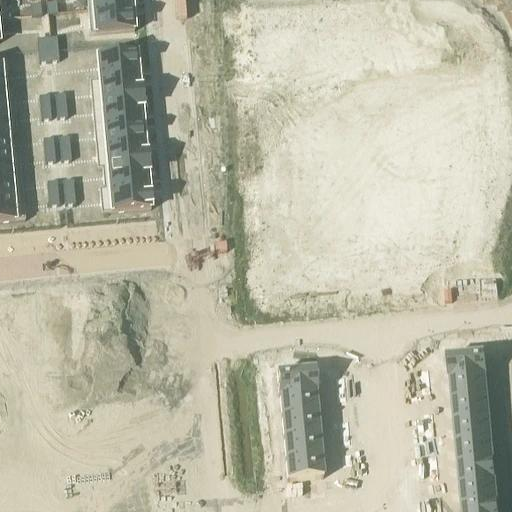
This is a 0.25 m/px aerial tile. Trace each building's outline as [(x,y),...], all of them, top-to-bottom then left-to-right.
[(89,0),(91,14),(131,10),(129,0),(89,0)] [(55,5),(45,6),(46,18),(56,17),(55,5)] [(39,7),(29,8),(30,20),(40,19),(39,7)] [(131,10),(91,14),(93,38),(133,34),(131,10)] [(55,41),(45,42),(46,54),(56,53),(55,41)] [(45,42),(35,43),(36,55),(46,54),(45,42)] [(56,53),(46,54),(47,66),(57,65),(56,53)] [(46,54),(36,55),(37,67),(47,66),(46,54)] [(135,57),(95,61),(97,85),(137,81),(135,57)] [(137,81),(97,85),(99,106),(140,103),(139,93),(138,93),(137,81)] [(63,98),(54,99),(55,110),(65,110),(63,98)] [(48,99),(38,100),(39,112),(49,111),(48,99)] [(140,103),(99,106),(101,128),(141,124),(140,113),(141,113),(140,103)] [(65,110),(55,110),(56,122),(66,122),(65,110)] [(49,111),(39,112),(40,124),(50,123),(49,111)] [(141,124),(101,128),(103,149),(143,146),(141,124)] [(67,141),(57,142),(59,154),(69,153),(67,141)] [(51,142),(42,143),(43,155),(53,154),(51,142)] [(143,146),(103,149),(105,171),(146,167),(145,157),(144,157),(143,146)] [(69,153),(59,154),(60,165),(70,165),(69,153)] [(53,154),(43,155),(44,167),(54,166),(53,154)] [(8,158),(0,158),(0,180),(10,180),(8,158)] [(146,167),(105,171),(107,192),(147,189),(146,177),(147,177),(146,167)] [(0,202),(12,201),(10,180),(0,180),(0,202)] [(71,184),(61,185),(63,197),(72,196),(71,184)] [(55,185),(45,186),(47,198),(57,197),(55,185)] [(147,189),(107,192),(109,216),(149,213),(147,189)] [(72,196),(63,197),(64,208),(74,208),(72,196)] [(57,197),(47,198),(48,210),(58,209),(57,197)] [(12,201),(0,202),(0,226),(14,225),(12,201)] [(484,355),(448,358),(450,378),(486,375),(484,355)] [(426,370),(418,371),(419,381),(427,381),(426,370)] [(312,371),(276,374),(278,394),(313,391),(312,371)] [(486,375),(450,378),(452,400),(488,397),(486,375)] [(343,378),(336,378),(337,389),(344,388),(343,378)] [(427,381),(419,381),(420,392),(428,391),(427,381)] [(344,388),(337,389),(338,399),(345,398),(344,388)] [(313,391),(278,394),(280,416),(315,412),(313,391)] [(488,397),(452,400),(454,421),(490,418),(488,397)] [(315,412),(280,416),(281,437),(317,434),(315,412)] [(430,413),(422,414),(423,424),(431,424),(430,413)] [(490,418),(454,421),(456,443),(492,440),(490,418)] [(347,421),(340,421),(341,432),(348,431),(347,421)] [(431,424),(423,424),(424,435),(432,434),(431,424)] [(348,431),(341,432),(341,442),(349,441),(348,431)] [(317,434),(281,437),(283,459),(319,455),(317,434)] [(492,440),(456,443),(458,465),(493,461),(492,440)] [(350,453),(342,453),(343,464),(351,463),(350,453)] [(319,455),(283,459),(285,480),(321,477),(319,455)] [(434,456),(426,457),(427,467),(434,467),(434,456)] [(493,461),(458,465),(459,485),(494,482),(495,482),(493,461)] [(434,467),(427,467),(428,478),(435,477),(434,467)] [(459,485),(458,485),(460,506),(496,503),(494,482),(459,485)] [(437,498),(430,499),(431,509),(438,508),(437,498)] [(496,511),(496,503),(460,506),(460,511),(496,511)]
